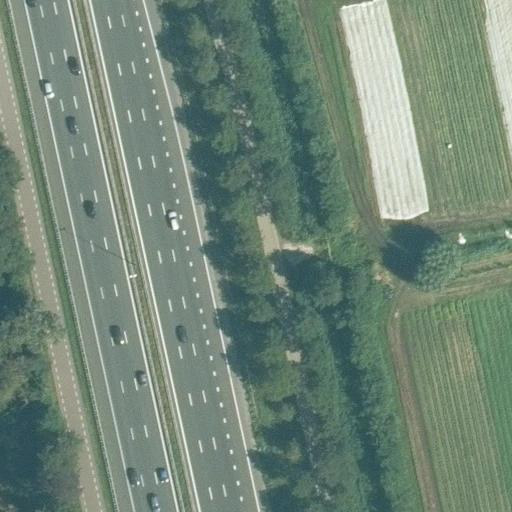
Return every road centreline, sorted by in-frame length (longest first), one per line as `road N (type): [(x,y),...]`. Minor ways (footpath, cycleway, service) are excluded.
road 1 (unclassified): [(325,511),(207,0)]
road 2 (motorway): [(220,511),(111,0)]
road 3 (motorway): [(47,0),(156,511)]
road 4 (tertiary): [(94,511),(0,77)]
